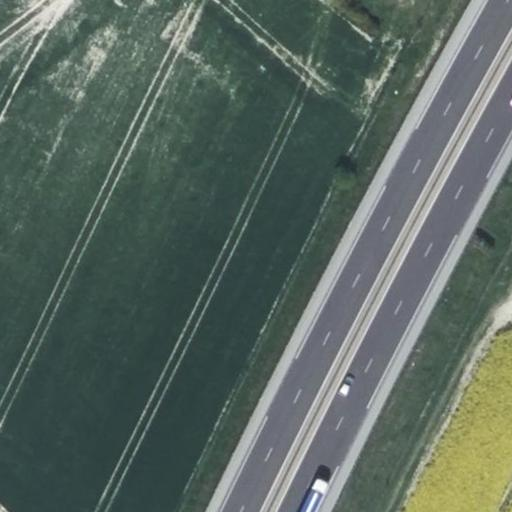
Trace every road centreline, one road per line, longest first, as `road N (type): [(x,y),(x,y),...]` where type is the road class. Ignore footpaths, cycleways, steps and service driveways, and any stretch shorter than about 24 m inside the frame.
road 1 (motorway): [(506,0),(243,511)]
road 2 (motorway): [(298,511),(511,100)]
